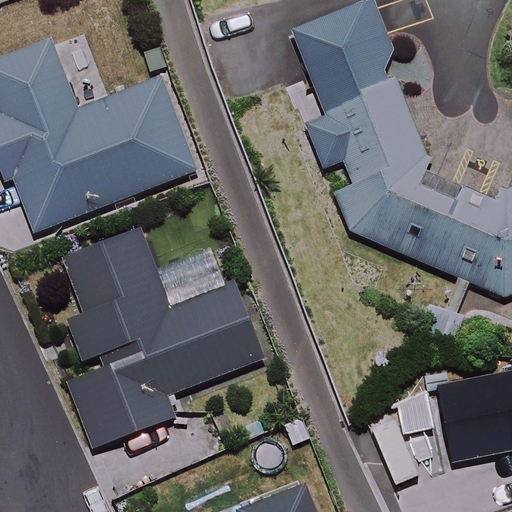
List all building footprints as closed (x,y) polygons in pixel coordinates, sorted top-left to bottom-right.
[(511,190),(493,200),(432,179),(408,110),(413,108),(377,7),(298,34),(327,119),(311,125),(349,233),(502,298),(511,294),(511,190)] [(80,114),(54,46),(0,67),(0,106),(4,116),(0,117),(0,159),(10,185),(18,182),(39,235),(194,175),(158,83),(80,114)] [(164,293),(146,238),(68,264),(86,318),(74,322),(93,379),(74,385),(96,451),(175,424),(166,397),(262,365),(231,271),(164,293)] [(511,368),(433,390),(451,473),(511,458),(511,368)] [(317,511),(309,489),(247,511),(317,511)]
